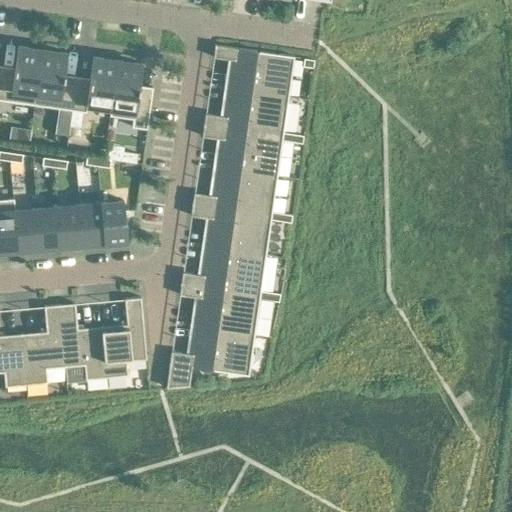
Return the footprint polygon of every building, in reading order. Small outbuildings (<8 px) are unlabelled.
[(225,87),(288,96),(294,56),(216,45),(216,44),(215,44),(214,47),(215,47),(213,57),(233,60),(229,86),(225,86),(225,87)] [(14,74),(1,72),(0,77),(0,99),(34,104),(42,49),(18,46),(14,74)] [(42,49),(34,104),(71,110),(72,110),(76,83),(63,81),(67,53),(42,49)] [(89,85),(76,83),(72,110),(87,112),(88,105),(111,108),(117,60),(93,57),(89,85)] [(313,67),(314,59),(304,58),(303,66),(313,67)] [(142,64),(117,60),(111,108),(110,115),(133,118),(132,126),(147,129),(152,94),(138,92),(142,64)] [(204,125),(283,136),(283,132),(288,96),(225,87),(224,89),(229,89),(225,116),(205,113),(204,123),(204,125)] [(213,166),(277,175),(282,140),(283,136),(204,125),(203,126),(202,136),(222,139),(218,166),(214,165),(213,166)] [(292,141),(293,133),(283,132),(283,136),(282,140),(292,141)] [(293,133),(292,141),(302,143),(303,135),(293,133)] [(0,159),(10,160),(11,152),(0,150),(0,159)] [(123,151),(121,161),(136,163),(138,153),(123,151)] [(23,154),(11,152),(10,160),(22,162),(23,154)] [(87,156),(85,164),(97,166),(99,158),(87,156)] [(42,165),(54,167),(55,158),(43,157),(43,158),(42,165)] [(67,160),(55,158),(54,167),(66,168),(67,161),(67,160)] [(99,158),(97,166),(110,167),(111,159),(99,158)] [(277,175),(213,166),(213,168),(218,168),(214,195),(194,192),(193,202),(192,204),(271,215),(272,211),(277,175)] [(0,199),(0,250),(19,249),(15,210),(14,198),(0,199)] [(124,200),(102,202),(106,241),(123,240),(127,240),(126,231),(127,231),(125,210),(124,200)] [(81,204),(84,243),(106,241),(102,202),(81,204)] [(59,206),(62,245),(84,243),(81,204),(59,206)] [(271,215),(192,204),(192,205),(191,215),(210,218),(207,245),(202,244),(202,246),(266,255),(271,219),(271,215)] [(37,208),(41,247),(62,245),(59,206),(37,208)] [(15,210),(19,249),(41,247),(37,208),(15,210)] [(271,215),(271,219),(281,220),(282,213),(272,211),(271,215)] [(282,213),(281,220),(291,222),(292,214),(282,213)] [(266,255),(202,246),(202,247),(206,248),(202,274),(183,271),(181,281),(181,283),(260,294),(261,290),(266,255)] [(260,294),(181,283),(181,284),(179,295),(199,297),(195,324),(191,323),(191,325),(255,334),(260,298),(260,294)] [(269,300),(270,292),(261,290),(260,294),(260,298),(269,300)] [(270,292),(269,300),(279,301),(280,293),(270,292)] [(102,326),(106,377),(128,375),(126,361),(146,359),(141,297),(124,298),(127,324),(102,326)] [(75,303),(59,304),(65,366),(84,364),(85,379),(106,377),(102,326),(77,328),(75,303)] [(46,368),(65,366),(59,304),(44,305),(46,331),(22,333),(26,384),(47,382),(46,368)] [(255,334),(191,325),(190,326),(195,327),(191,354),(171,351),(170,360),(166,387),(168,387),(189,385),(191,367),(249,375),(255,334)] [(0,372),(4,372),(5,386),(26,384),(22,333),(0,335),(0,372)]
